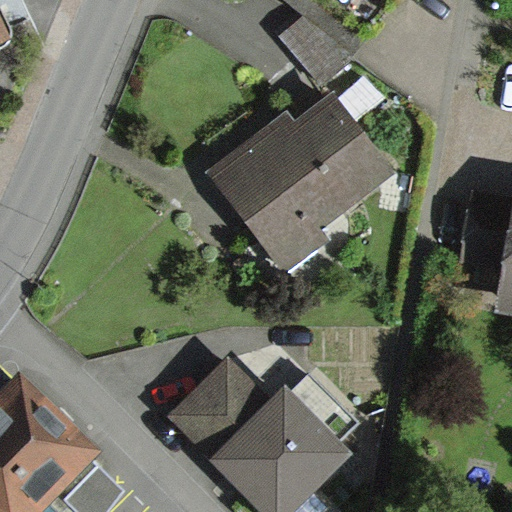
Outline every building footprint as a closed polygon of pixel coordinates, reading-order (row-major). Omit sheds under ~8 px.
[(365,39),(317,0),(284,0),(303,16),(353,55),(365,39)] [(317,0),(365,39),(395,0),(317,0)] [(0,43),(11,37),(0,16),(0,43)] [(353,55),(303,16),(280,35),(323,84),(353,55)] [(366,77),(339,99),(355,122),(386,98),(366,77)] [(285,110),(205,169),(280,270),(325,236),(320,229),(394,174),(355,122),(339,99),(333,92),(294,121),(285,110)] [(511,231),(500,311),(511,312),(511,231)] [(286,385),(276,396),(234,356),(174,418),(217,460),(215,462),(267,511),(296,511),(354,452),(340,438),(356,421),(308,375),(292,391),(286,385)] [(23,378),(0,399),(0,511),(110,511),(124,493),(95,468),(104,459),(23,378)]
